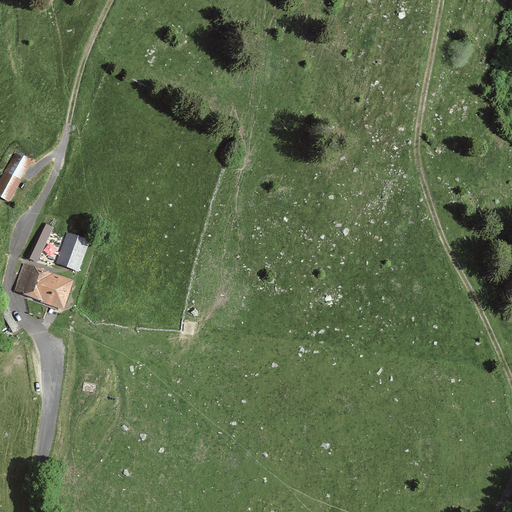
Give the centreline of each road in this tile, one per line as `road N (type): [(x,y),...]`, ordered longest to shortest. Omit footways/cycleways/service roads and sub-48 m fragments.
road 1 (track): [(511,389),(423,187),(415,144),(437,0)]
road 2 (unclassified): [(17,240),(8,304),(40,336),(49,370),(32,481),(37,511)]
road 3 (track): [(113,0),(83,70),(57,170),(17,240)]
